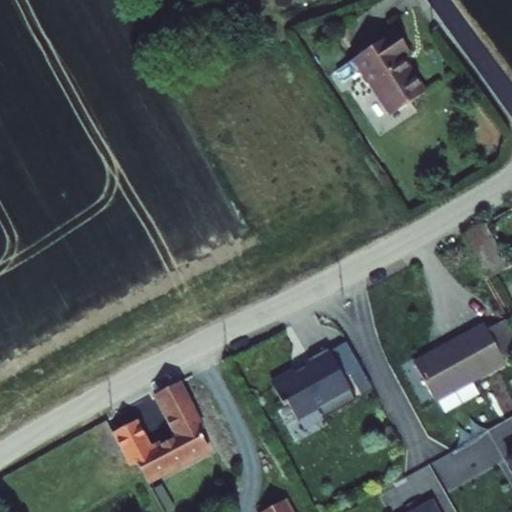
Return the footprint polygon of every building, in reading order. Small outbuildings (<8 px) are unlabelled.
[(394,31),(353,59),(390,114),(423,93),(400,57),(408,51),(394,31)] [(480,226),(463,236),(485,279),(505,271),(480,226)] [(486,323),(414,362),(435,402),(507,363),(503,356),(511,351),(511,329),(506,319),(489,328),(486,323)] [(155,477),(210,447),(188,408),(174,383),(153,395),(176,436),(156,447),(140,421),(127,429),(141,459),(144,458),(155,477)] [(296,511),(288,497),(257,511),(296,511)]
